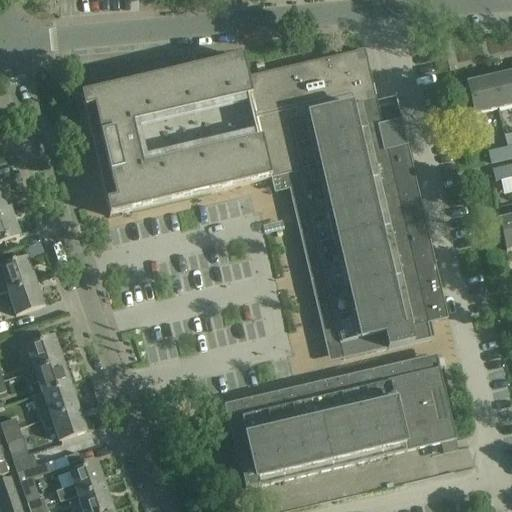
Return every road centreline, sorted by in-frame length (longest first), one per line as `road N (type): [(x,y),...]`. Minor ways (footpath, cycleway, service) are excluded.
road 1 (residential): [(504,510),(400,57),(398,8)]
road 2 (residential): [(161,511),(2,41)]
road 3 (residential): [(148,29),(398,8)]
road 4 (residential): [(2,41),(148,29)]
